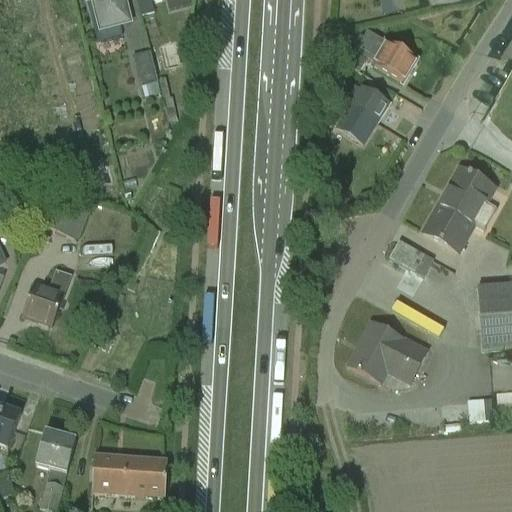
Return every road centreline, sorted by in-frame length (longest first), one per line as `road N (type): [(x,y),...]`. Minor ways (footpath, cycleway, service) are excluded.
road 1 (secondary): [(253,511),(287,0)]
road 2 (secondary): [(241,0),(212,511)]
road 3 (residential): [(321,405),(326,336),(360,255),(511,16)]
road 4 (unknown): [(352,274),(449,329),(467,282),(511,267)]
road 5 (residential): [(0,363),(155,418)]
